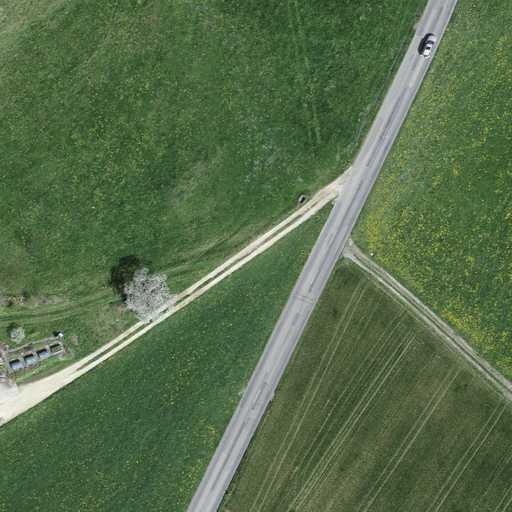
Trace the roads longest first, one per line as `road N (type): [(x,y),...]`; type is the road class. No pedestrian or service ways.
road 1 (tertiary): [(442,0),(202,511)]
road 2 (track): [(368,165),(0,425)]
road 3 (track): [(334,237),(511,400)]
